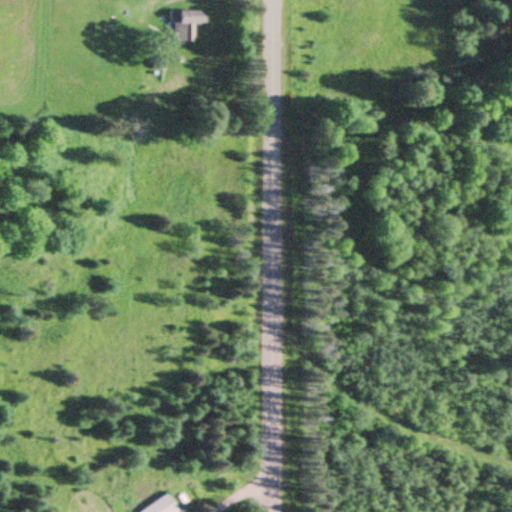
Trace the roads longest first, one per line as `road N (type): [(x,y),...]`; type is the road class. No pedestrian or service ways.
road 1 (residential): [(269,511),(269,0)]
road 2 (residential): [(270,86),(511,62)]
